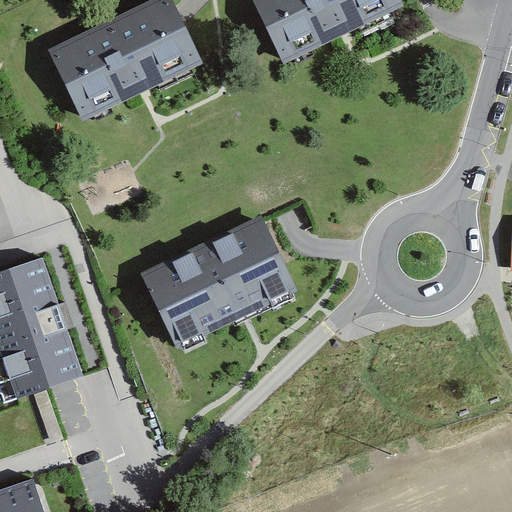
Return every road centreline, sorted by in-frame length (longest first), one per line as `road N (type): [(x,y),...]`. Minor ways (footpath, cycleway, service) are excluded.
road 1 (residential): [(444,221),(511,1)]
road 2 (residential): [(409,216),(386,234),(379,260),(389,284),(416,298),(445,292),(463,267),(460,237),(444,221)]
